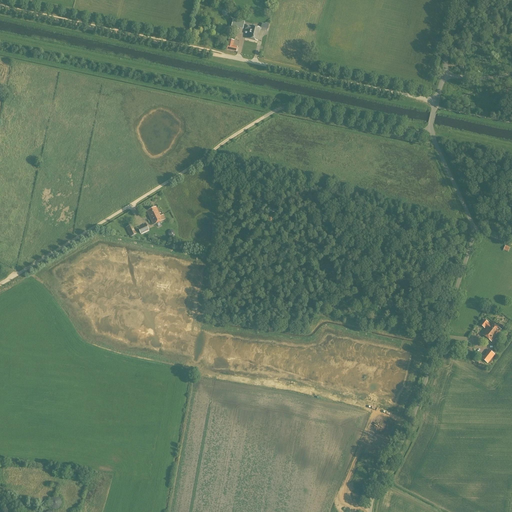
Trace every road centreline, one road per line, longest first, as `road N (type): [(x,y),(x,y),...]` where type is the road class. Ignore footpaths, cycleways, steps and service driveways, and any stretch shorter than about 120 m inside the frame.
road 1 (track): [(16,274),(271,112)]
road 2 (track): [(287,105),(288,98),(0,37)]
road 3 (unclassified): [(371,511),(416,407),(473,229)]
road 4 (track): [(224,55),(0,8)]
road 5 (unclassified): [(435,101),(224,55)]
road 6 (unclassified): [(430,129),(287,105),(271,112)]
